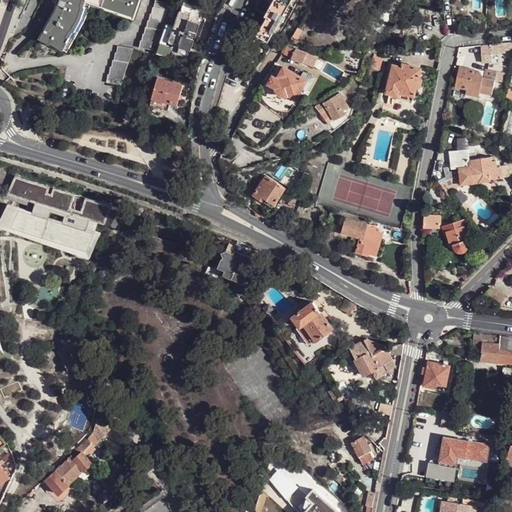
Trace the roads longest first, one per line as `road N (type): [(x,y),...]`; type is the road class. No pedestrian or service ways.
road 1 (residential): [(424,307),(415,233),(447,51),(453,41),(511,32)]
road 2 (unclassified): [(209,197),(204,105),(240,0)]
road 3 (unclassified): [(383,511),(414,353)]
